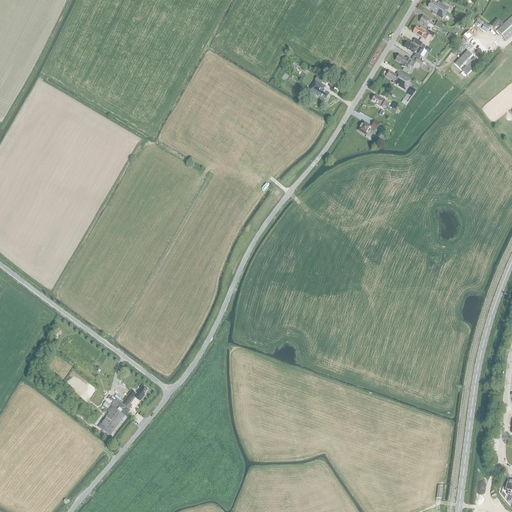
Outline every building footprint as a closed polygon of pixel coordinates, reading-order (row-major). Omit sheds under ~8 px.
[(449,9),(439,2),(437,4),(432,1),(428,7),(431,9),(430,10),(433,12),(432,13),(443,19),(449,9)] [(419,22),(427,27),(431,21),(423,16),(419,22)] [(511,16),(497,31),(506,41),(511,35),(511,16)] [(429,33),(427,32),(420,27),(419,29),(416,27),(413,32),(421,38),(423,35),(424,36),(427,37),(429,35),(433,37),(435,34),(430,31),(429,33)] [(418,46),(423,49),(425,46),(422,44),(415,39),(413,43),(418,46)] [(419,47),(418,49),(417,48),(418,46),(413,43),(411,42),(410,44),(407,42),(404,47),(414,54),(415,52),(419,55),(422,51),(423,49),(419,47)] [(459,68),(472,55),(468,51),(455,64),(459,68)] [(413,57),(411,60),(407,58),(406,59),(399,55),(395,61),(402,65),(401,66),(407,70),(410,65),(413,67),(416,62),(422,66),(423,63),(417,59),(413,57)] [(479,62),(475,58),(462,71),(467,75),(479,62)] [(285,70),(282,68),(276,78),(287,86),(287,82),(288,81),(287,78),(282,79),(279,76),(280,75),(279,74),(282,73),(282,70),(285,70)] [(389,71),(386,77),(393,81),(392,83),(405,90),(411,80),(398,72),(396,75),(389,71)] [(317,77),(308,91),(318,97),(319,96),(326,100),(329,95),(323,90),(325,87),(321,84),(323,81),(317,77)] [(389,104),(387,102),(383,100),(376,95),(376,97),(374,96),(371,101),(377,104),(376,105),(380,107),(383,108),(384,106),(387,108),(389,104)] [(375,121),(371,127),(364,122),(358,131),(366,136),(370,130),(374,133),(379,124),(375,121)] [(374,140),(379,143),(384,135),(379,132),(374,140)] [(106,413),(108,414),(98,427),(110,436),(132,406),(130,405),(135,398),(140,402),(145,395),(144,395),(148,390),(143,387),(142,386),(136,394),(132,391),(122,404),(118,401),(112,408),(106,403),(102,407),(107,410),(106,411),(107,412),(106,413)] [(504,482),(502,488),(505,489),(505,491),(508,492),(507,495),(509,495),(510,493),(511,486),(511,481),(508,480),(507,482),(505,481),(504,482)]
